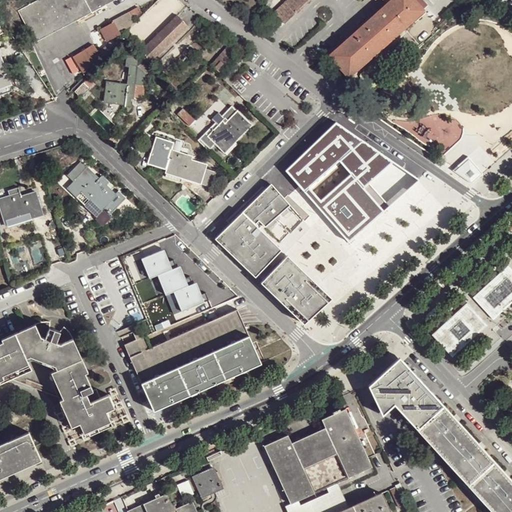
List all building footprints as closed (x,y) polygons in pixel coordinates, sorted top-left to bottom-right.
[(111,0),(34,0),(17,10),(34,41),(111,0)] [(288,0),(276,12),(287,23),(311,0),(288,0)] [(396,0),(391,6),(334,58),(343,69),(352,80),(389,46),(395,41),(429,12),(425,9),(416,0),(396,0)] [(416,0),(425,9),(428,6),(428,3),(425,0),(416,0)] [(139,4),(129,9),(135,20),(143,10),(139,4)] [(129,9),(113,18),(121,33),(135,20),(129,9)] [(177,15),(138,53),(149,64),(188,27),(177,15)] [(94,35),(106,54),(117,43),(107,26),(94,35)] [(94,41),(73,54),(84,70),(101,52),(94,41)] [(227,50),(235,56),(241,48),(234,42),(227,50)] [(0,50),(0,96),(13,93),(11,86),(13,86),(10,79),(16,78),(13,71),(8,72),(3,55),(2,55),(0,50)] [(213,67),(220,73),(235,56),(227,50),(213,67)] [(135,82),(146,83),(147,75),(137,66),(130,65),(127,84),(106,83),(105,94),(104,105),(123,106),(123,109),(124,109),(126,101),(133,101),(134,95),(135,82)] [(83,82),(73,92),(79,96),(89,87),(83,82)] [(144,96),(146,83),(135,82),(134,95),(144,96)] [(205,133),(198,140),(209,150),(216,143),(225,152),(238,138),(251,124),(232,106),(222,115),(227,121),(222,127),(219,124),(208,136),(205,133)] [(336,117),(287,165),(305,185),(340,155),(351,169),(314,202),(349,240),(368,224),(387,207),(385,204),(420,172),(336,117)] [(155,137),(148,164),(168,170),(165,177),(180,181),(182,176),(201,182),(202,182),(211,185),(216,169),(206,166),(207,162),(188,157),(189,154),(171,149),(172,143),(155,137)] [(472,165),(457,149),(442,163),(461,176),(472,165)] [(85,167),(68,185),(76,192),(81,187),(102,206),(103,204),(110,211),(126,194),(118,188),(115,189),(106,181),(109,178),(102,171),(97,177),(85,167)] [(271,183),(221,233),(256,268),(265,259),(272,265),(262,275),(305,317),(316,306),(332,290),(288,246),(281,252),(278,249),(283,244),(257,219),(259,216),(266,223),(289,200),(271,183)] [(21,193),(0,200),(0,204),(5,219),(31,212),(33,218),(43,214),(36,193),(23,196),(23,193),(22,190),(20,190),(21,193)] [(135,261),(124,265),(132,286),(143,281),(150,278),(153,285),(186,272),(181,262),(177,252),(137,267),(135,261)] [(511,268),(508,264),(471,297),(493,321),(511,304),(511,268)] [(146,288),(153,285),(150,278),(143,281),(146,288)] [(466,304),(430,336),(451,359),(486,327),(466,304)] [(142,334),(122,343),(153,410),(261,363),(238,311),(150,349),(142,334)] [(31,356),(34,357),(73,341),(71,338),(60,342),(57,341),(61,330),(50,326),(46,336),(41,335),(36,323),(2,338),(4,341),(0,342),(0,372),(30,359),(29,357),(31,356)] [(73,341),(34,357),(51,365),(53,370),(57,379),(57,385),(61,396),(79,388),(96,425),(109,419),(106,412),(114,408),(107,394),(99,398),(92,401),(88,392),(92,390),(84,373),(87,371),(73,341)] [(31,362),(30,359),(0,372),(0,378),(5,376),(4,373),(31,362)] [(390,405),(415,430),(440,405),(395,359),(365,388),(379,416),(390,405)] [(0,382),(33,368),(31,362),(4,373),(5,376),(0,378),(0,382)] [(57,398),(61,396),(57,385),(57,379),(53,370),(50,371),(48,377),(57,398)] [(82,431),(96,425),(79,388),(61,396),(63,399),(58,400),(60,405),(65,407),(67,411),(65,413),(71,428),(78,425),(82,431)] [(96,389),(92,390),(88,392),(92,401),(99,398),(96,389)] [(289,430),(267,441),(293,499),(299,496),(326,482),(338,477),(373,461),(347,404),(343,405),(342,403),(335,407),(335,409),(324,414),(328,423),(293,439),(289,430)] [(511,511),(511,482),(440,405),(415,430),(489,511),(511,511)] [(0,475),(39,458),(28,433),(6,443),(8,445),(0,448),(0,475)] [(39,458),(0,475),(0,479),(41,461),(39,458)] [(212,465),(192,474),(201,494),(222,484),(212,465)] [(299,496),(293,499),(286,502),(290,511),(326,511),(349,502),(338,477),(326,482),(329,490),(301,502),(299,496)] [(326,511),(384,511),(394,508),(384,486),(349,502),(326,511)] [(198,511),(193,499),(177,506),(169,489),(127,508),(129,511),(198,511)]
